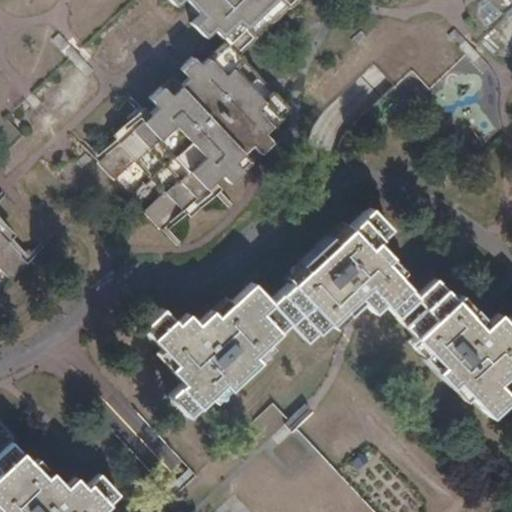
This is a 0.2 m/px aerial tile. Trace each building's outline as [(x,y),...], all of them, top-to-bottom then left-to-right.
[(168,0),(172,4),(176,0),(184,0),(198,14),(190,23),(202,36),(210,27),(224,42),(223,43),(228,43),(235,51),(251,36),(242,27),(257,12),(267,22),(268,21),(260,13),(273,0),(276,0),(283,6),(289,0),(168,0)] [(223,43),(213,52),(219,59),(213,65),(206,58),(199,65),(192,58),(179,70),(186,77),(168,94),(161,87),(148,99),(155,106),(146,114),(140,107),(127,119),(134,126),(126,133),(132,140),(126,146),(120,139),(95,162),(112,179),(133,160),(163,191),(142,211),(158,229),(182,206),(176,200),(182,194),(189,200),(196,193),(205,201),(217,190),(209,181),(218,173),(226,182),(238,170),(230,161),(249,144),(257,153),(270,140),(262,132),(269,125),(263,118),(270,112),(276,119),(287,108),(270,91),(260,100),(248,87),(246,85),(256,76),(255,75),(246,83),(232,68),(240,60),(234,53),(235,51),(228,43),(223,43)] [(179,70),(192,58),(191,57),(178,69),(179,70)] [(148,99),(161,87),(159,86),(147,98),(148,99)] [(127,119),(140,107),(138,106),(126,118),(127,119)] [(267,302),(285,323),(304,343),(339,310),(344,315),(358,302),(368,312),(379,302),(392,315),(412,296),(380,261),(385,256),(372,242),(386,229),(367,208),(332,241),(326,235),(296,263),(302,269),(267,302)] [(0,271),(8,280),(26,263),(4,239),(0,242),(0,271)] [(412,296),(392,315),(426,351),(420,356),(448,386),(454,381),(487,416),(507,397),(494,383),(509,370),(503,364),(511,355),(511,316),(505,323),(496,313),(485,323),(471,309),(466,314),(433,279),(412,296)] [(285,323),(267,302),(248,282),(213,315),(207,309),(193,323),(183,313),(173,323),(159,308),(140,327),(159,348),(173,363),(167,368),(180,382),(166,396),(185,415),(205,397),(219,383),(225,389),(255,362),(250,356),(285,323)] [(93,511),(113,493),(95,474),(80,487),(71,477),(61,487),(47,472),(41,478),(8,442),(14,437),(0,422),(0,510),(1,511),(93,511)]
